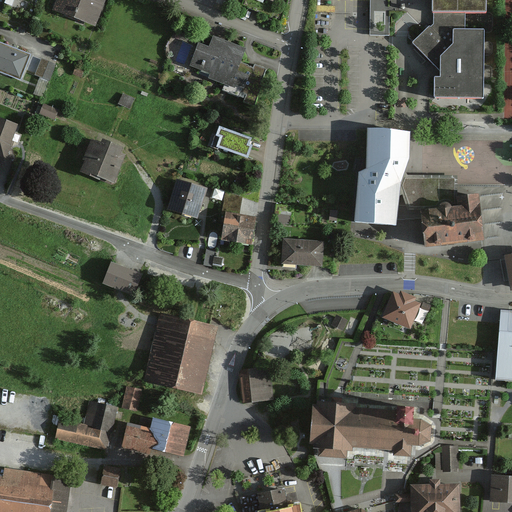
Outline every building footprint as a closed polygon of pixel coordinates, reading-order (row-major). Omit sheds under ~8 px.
[(103,0),(59,0),(56,9),(95,24),(103,0)] [(390,0),(372,0),(373,36),(391,35),(390,0)] [(467,31),(468,16),(493,17),(492,0),(436,0),(436,27),(416,47),(444,75),(443,80),(439,80),(439,99),(488,100),(489,31),(467,31)] [(212,52),(202,48),(195,65),(213,71),(211,78),(226,83),(223,90),(240,97),(239,100),(256,106),(271,66),(254,60),(252,65),(244,62),(247,53),(216,41),(212,52)] [(33,56),(0,43),(0,72),(23,81),(33,56)] [(56,67),(44,63),(39,77),(51,82),(56,67)] [(85,72),(78,69),(75,76),(83,79),(85,72)] [(136,100),(125,96),(121,106),(131,110),(136,100)] [(59,113),(46,107),(42,117),(55,123),(59,113)] [(19,127),(0,119),(0,166),(15,162),(12,147),(19,127)] [(397,225),(400,192),(404,178),(409,160),(409,134),(369,130),(367,172),(360,175),(356,221),(397,225)] [(252,143),(224,132),(221,138),(224,140),(221,150),(253,162),(257,150),(250,148),(252,143)] [(101,148),(92,145),(81,174),(114,186),(124,159),(120,158),(123,150),(103,143),(101,148)] [(404,178),(400,192),(404,195),(409,210),(421,211),(422,215),(458,211),(456,201),(456,178),(404,178)] [(207,191),(178,182),(169,211),(198,220),(207,191)] [(241,208),(242,195),(228,193),(227,206),(241,208)] [(480,199),(456,201),(458,211),(422,215),(426,251),(485,244),(480,199)] [(294,211),(279,210),(278,224),(293,226),(294,211)] [(257,219),(229,215),(226,242),(254,245),(257,219)] [(326,244),(288,242),(288,264),(325,265),(326,244)] [(143,276),(114,264),(106,283),(135,295),(143,276)] [(404,298),(397,295),(386,318),(412,331),(423,308),(417,305),(419,301),(406,294),(404,298)] [(434,309),(427,305),(423,313),(431,316),(434,309)] [(511,314),(502,314),(498,381),(511,381),(511,314)] [(218,328),(164,317),(149,382),(203,394),(218,328)] [(348,322),(338,317),(333,325),(344,330),(348,322)] [(271,370),(242,373),(246,405),(274,402),(271,370)] [(143,392),(127,388),(122,409),(138,413),(143,392)] [(87,426),(61,421),(57,441),(110,452),(119,408),(91,403),(87,426)] [(356,407),(322,405),(319,455),(334,456),(351,457),(352,450),(399,454),(398,458),(414,459),(414,449),(427,450),(434,443),(435,428),(428,423),(418,422),(418,413),(402,412),(401,417),(355,414),(356,407)] [(154,431),(130,426),(126,447),(187,459),(193,428),(156,421),(154,431)] [(459,448),(445,448),(445,472),(459,472),(459,448)] [(123,471),(106,468),(103,485),(120,489),(123,471)] [(4,479),(0,478),(0,511),(46,511),(47,511),(50,511),(64,511),(69,477),(5,469),(4,479)] [(511,480),(497,480),(495,502),(511,503),(511,480)] [(463,511),(462,486),(414,488),(415,511),(463,511)] [(281,491),(258,496),(261,511),(299,511),(298,508),(285,511),(281,491)] [(398,502),(409,501),(408,493),(397,494),(398,502)]
